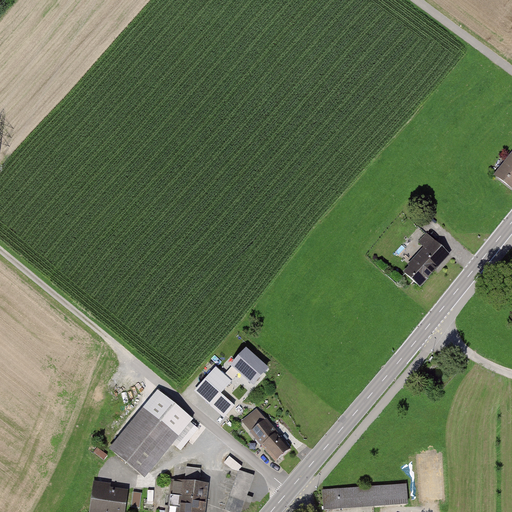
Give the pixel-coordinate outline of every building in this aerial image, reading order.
[(511,187),(511,153),(496,176),(511,187)] [(424,288),(452,257),(432,239),(404,270),(424,288)] [(267,370),(246,352),(233,367),(253,385),(267,370)] [(218,371),(199,392),(226,416),(234,407),(221,395),(232,383),(218,371)] [(114,452),(141,474),(185,420),(158,398),(114,452)] [(244,423),(276,461),(290,449),(259,411),(244,423)] [(424,501),(447,500),(444,451),(422,453),(424,501)] [(204,511),(207,485),(199,484),(201,469),(187,467),(185,482),(173,480),(169,511),(204,511)] [(242,511),(254,475),(239,470),(226,510),(232,511),(242,511)] [(105,486),(96,484),(91,511),(123,511),(126,493),(104,490),(105,486)] [(405,485),(323,491),(325,510),(341,509),(341,507),(408,502),(407,485),(405,485)] [(140,508),(142,493),(134,492),(132,507),(140,508)]
